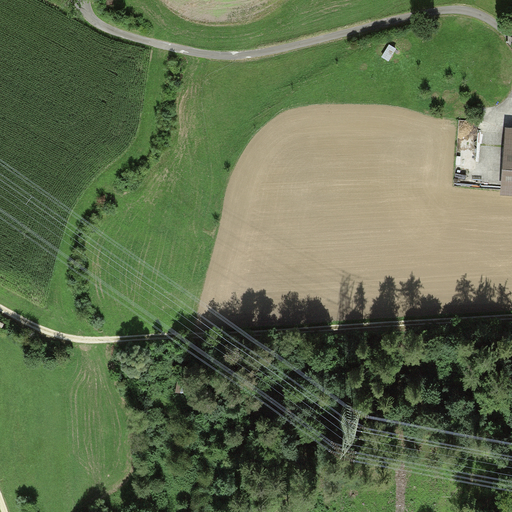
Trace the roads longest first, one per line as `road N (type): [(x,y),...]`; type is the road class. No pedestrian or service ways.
road 1 (track): [(511,317),(83,341),(0,310)]
road 2 (track): [(70,0),(108,31),(219,57),(451,10),(485,19),(511,42)]
